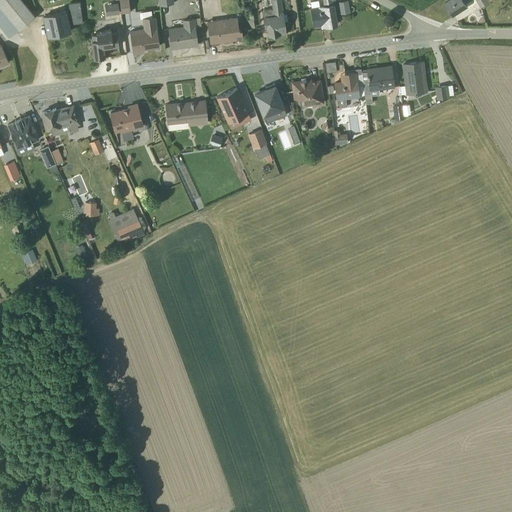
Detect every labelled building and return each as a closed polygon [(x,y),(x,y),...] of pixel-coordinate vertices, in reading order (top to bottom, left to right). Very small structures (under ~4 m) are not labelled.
[(15,0),(0,0),(0,26),(6,34),(28,16),(15,0)] [(120,0),(121,12),(130,11),(129,0),(120,0)] [(341,13),(351,12),(349,0),(347,0),(339,1),(341,13)] [(449,0),(445,3),(452,15),(467,5),(469,8),(478,2),(481,7),(491,0),(449,0)] [(105,2),(106,15),(120,13),(119,1),(105,2)] [(321,32),(336,31),(335,4),(320,5),(321,11),(312,12),(313,24),(320,23),(321,32)] [(269,36),(285,35),(283,5),(268,6),(269,15),(261,15),(262,28),(268,27),(269,36)] [(65,10),(44,13),(48,37),(68,34),(65,10)] [(165,31),(166,44),(196,40),(193,15),(182,16),(183,29),(165,31)] [(155,46),(154,16),(142,17),(142,31),(129,32),(129,47),(155,46)] [(206,22),(208,41),(239,37),(237,18),(206,22)] [(106,49),(121,47),(120,33),(94,35),(96,61),(107,60),(106,49)] [(0,66),(9,63),(0,41),(0,66)] [(426,92),(422,62),(402,64),(405,86),(399,87),(400,95),(426,92)] [(362,79),(364,91),(370,90),(370,96),(379,95),(378,90),(393,88),(390,66),(367,69),(368,78),(362,79)] [(363,86),(361,73),(355,74),(355,72),(340,74),(341,82),(334,83),(336,99),(335,99),(336,110),(341,109),(340,108),(346,107),(345,99),(359,97),(359,96),(364,96),(362,86),(363,86)] [(300,81),(292,82),(294,99),(301,99),(302,107),(307,106),(307,108),(314,107),(314,105),(322,104),(322,103),(319,80),(306,82),(305,78),(300,79),(300,81)] [(255,95),(265,122),(285,114),(274,83),(265,87),(266,90),(255,95)] [(435,87),(437,100),(449,98),(449,95),(453,94),(452,85),(448,86),(447,85),(435,87)] [(216,97),(228,122),(248,113),(236,88),(216,97)] [(207,123),(204,100),(165,105),(168,131),(188,128),(188,126),(207,123)] [(136,104),(128,106),(129,109),(110,113),(114,132),(121,130),(123,140),(133,138),(131,131),(137,130),(137,129),(142,127),(136,104)] [(402,105),(392,106),(394,120),(391,120),(391,121),(388,122),(389,126),(403,119),(404,119),(402,105)] [(55,109),(42,112),(46,129),(50,129),(52,135),(69,131),(70,133),(78,131),(77,126),(78,125),(73,106),(56,111),(55,109)] [(29,116),(7,125),(17,148),(38,140),(29,116)] [(209,145),(221,147),(224,136),(212,133),(209,145)] [(92,141),(97,153),(103,150),(99,139),(92,141)] [(50,173),(57,170),(55,164),(48,146),(38,150),(46,168),(48,167),(50,173)] [(62,161),(57,148),(50,151),(55,164),(62,161)] [(245,159),(239,161),(244,172),(249,170),(248,169),(249,168),(245,159)] [(250,175),(246,177),(251,187),(255,185),(250,175)] [(75,197),(71,199),(77,214),(99,215),(99,208),(96,208),(97,201),(85,201),(79,207),(75,197)] [(109,219),(107,219),(113,232),(115,230),(115,234),(116,236),(116,237),(120,240),(123,240),(124,243),(144,234),(143,230),(146,225),(143,217),(136,216),(133,208),(115,216),(113,212),(107,214),(109,219)] [(14,238),(27,235),(24,226),(17,228),(15,221),(9,223),(14,238)] [(32,249),(21,255),(26,265),(37,259),(32,249)] [(79,254),(68,259),(72,267),(83,262),(79,254)] [(50,300),(47,301),(51,311),(55,310),(50,300)] [(26,317),(15,322),(17,328),(29,323),(26,317)]
